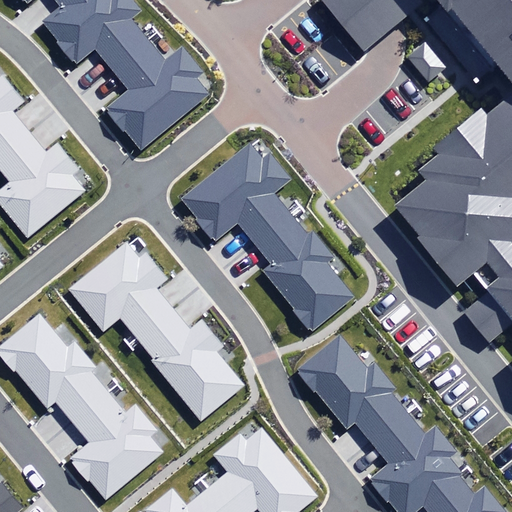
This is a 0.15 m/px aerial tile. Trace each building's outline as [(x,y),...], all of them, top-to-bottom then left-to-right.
[(67,0),(60,6),(42,21),(59,41),(56,43),(71,61),(74,60),(77,63),(95,48),(112,69),(149,39),(132,19),(142,11),(132,0),(67,0)] [(481,108),(433,147),(439,154),(418,171),(426,180),(394,206),(419,236),(417,238),(457,287),(473,274),(488,291),(463,311),(489,342),(511,323),(511,0),(321,0),(364,52),(424,3),(421,0),(436,0),(447,13),(451,9),(511,82),(511,93),(487,115),(481,108)] [(165,59),(149,39),(112,69),(129,90),(107,107),(110,111),(108,113),(123,132),(125,130),(141,150),(210,94),(197,78),(204,73),(182,46),(165,59)] [(0,155),(29,132),(12,111),(25,100),(4,75),(0,78),(0,155)] [(0,171),(9,182),(0,189),(0,203),(29,238),(85,191),(71,174),(79,168),(58,143),(47,152),(29,132),(0,155),(0,171)] [(238,223),(254,244),(292,214),(275,193),(292,179),(271,152),(263,158),(250,142),(180,198),(196,219),(195,220),(210,239),(212,237),(215,241),(238,223)] [(292,214),(254,244),(270,264),(262,271),(293,310),(292,311),(307,330),(309,328),(312,331),(355,297),(327,262),(334,257),(314,231),(309,235),(292,214)] [(139,258),(126,243),(69,290),(103,332),(120,318),(136,338),(173,308),(157,288),(168,279),(147,252),(139,258)] [(191,329),(173,308),(136,338),(153,358),(151,360),(202,421),(245,385),(217,352),(224,346),(202,319),(191,329)] [(72,421),(108,392),(91,371),(96,367),(75,341),(67,348),(40,314),(0,346),(0,356),(13,372),(15,370),(47,409),(56,402),(72,421)] [(371,443),(408,412),(392,393),(396,389),(374,362),(368,368),(339,334),(297,369),(300,372),(298,374),(313,392),(315,391),(348,430),(355,423),(371,443)] [(106,500),(164,452),(150,436),(157,430),(135,404),(125,413),(108,392),(72,421),(89,443),(71,458),(74,461),(72,463),(87,482),(89,480),(106,500)] [(414,511),(422,506),(459,476),(462,474),(450,458),(458,452),(435,425),(425,433),(408,412),(371,443),(388,464),(371,477),(374,481),(371,483),(387,503),(389,501),(397,511),(414,511)] [(207,488),(226,511),(253,511),(258,509),(260,511),(298,511),(318,496),(261,427),(246,440),(241,433),(213,455),(227,472),(207,488)] [(459,476),(422,506),(426,511),(505,511),(506,511),(484,486),(474,494),(459,476)] [(0,511),(18,511),(23,509),(1,482),(0,483),(0,511)] [(226,511),(207,488),(186,505),(173,489),(146,510),(147,511),(226,511)]
